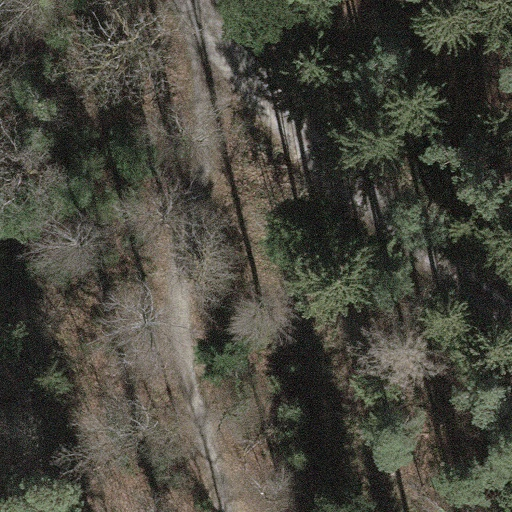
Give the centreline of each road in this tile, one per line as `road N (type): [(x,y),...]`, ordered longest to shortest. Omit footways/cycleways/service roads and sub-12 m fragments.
road 1 (track): [(229,511),(182,344),(181,256),(206,20)]
road 2 (track): [(511,315),(262,96),(206,20)]
